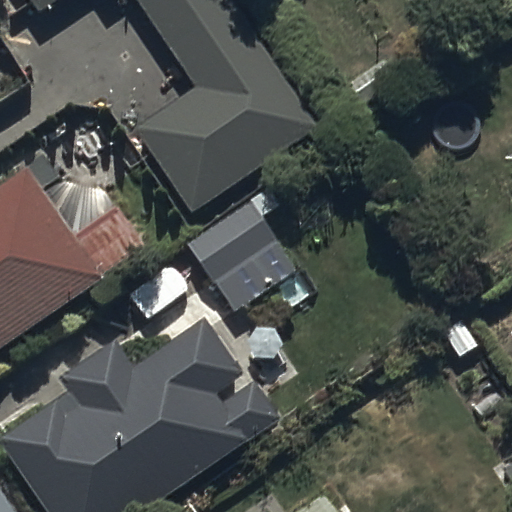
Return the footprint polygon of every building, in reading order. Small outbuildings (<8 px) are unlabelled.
[(24,0),(39,20),(67,0),(107,0),(108,0),(138,0),(198,85),(132,132),(199,225),(327,135),(231,0),(24,0)] [(384,63),(343,92),(365,122),(405,93),(384,63)] [(29,176),(0,195),(0,360),(153,258),(108,191),(65,183),(45,198),(29,176)] [(249,206),(187,249),(237,320),(298,277),(264,227),(282,214),(265,190),(246,203),(249,206)] [(71,401),(2,449),(46,511),(158,511),(282,427),(256,390),(226,411),(219,401),(244,384),(208,331),(136,380),(116,351),(62,388),(71,401)]
